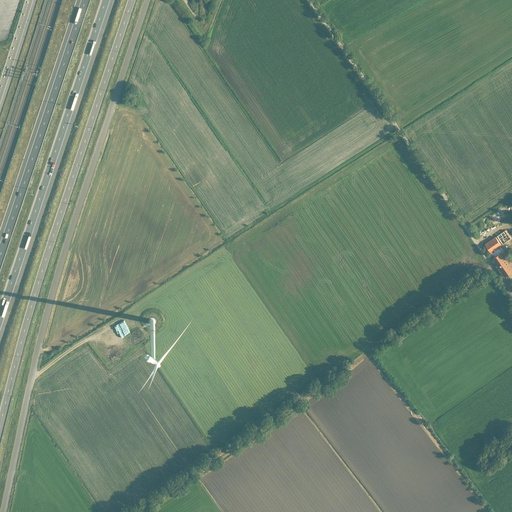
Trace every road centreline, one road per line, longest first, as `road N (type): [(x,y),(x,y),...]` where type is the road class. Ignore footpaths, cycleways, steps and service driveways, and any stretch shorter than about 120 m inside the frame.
road 1 (unclassified): [(4,511),(50,300),(148,0)]
road 2 (tertiary): [(0,421),(130,0)]
road 3 (track): [(491,263),(131,511)]
road 4 (motorway): [(0,321),(107,0)]
road 5 (track): [(487,257),(309,0)]
road 6 (motorway): [(83,0),(0,244)]
